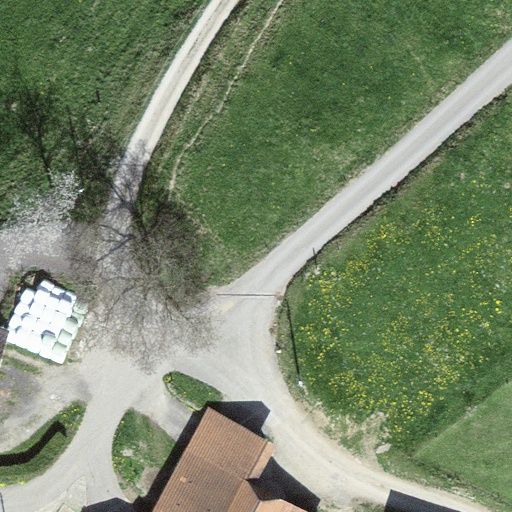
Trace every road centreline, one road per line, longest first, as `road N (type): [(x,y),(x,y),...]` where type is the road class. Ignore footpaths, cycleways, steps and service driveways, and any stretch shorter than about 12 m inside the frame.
road 1 (unclassified): [(511,47),(273,280),(166,343)]
road 2 (track): [(451,511),(343,475),(282,408)]
road 3 (track): [(282,408),(166,343)]
road 4 (track): [(273,280),(282,408)]
